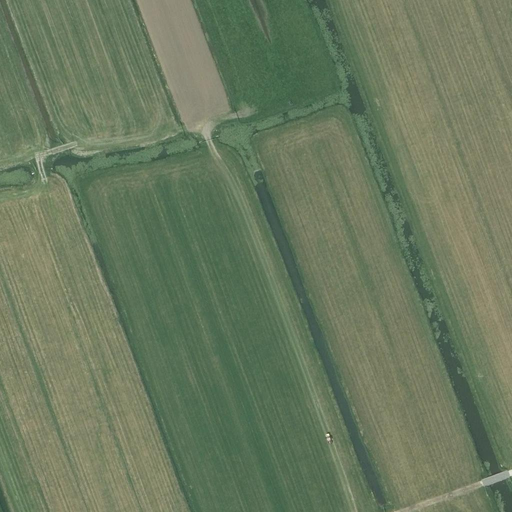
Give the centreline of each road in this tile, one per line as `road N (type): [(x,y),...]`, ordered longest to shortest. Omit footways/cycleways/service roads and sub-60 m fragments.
road 1 (track): [(353,511),(205,127)]
road 2 (track): [(300,7),(311,81),(296,100),(205,127),(0,165)]
